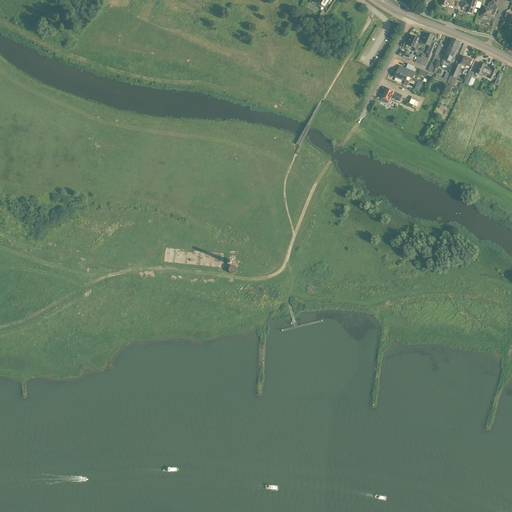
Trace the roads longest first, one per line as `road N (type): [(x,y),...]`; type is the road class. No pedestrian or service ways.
road 1 (track): [(310,121),(284,182),(294,232),(276,274),(229,281),(113,274),(0,327)]
road 2 (track): [(511,198),(398,143),(363,113)]
road 3 (track): [(294,232),(368,104)]
